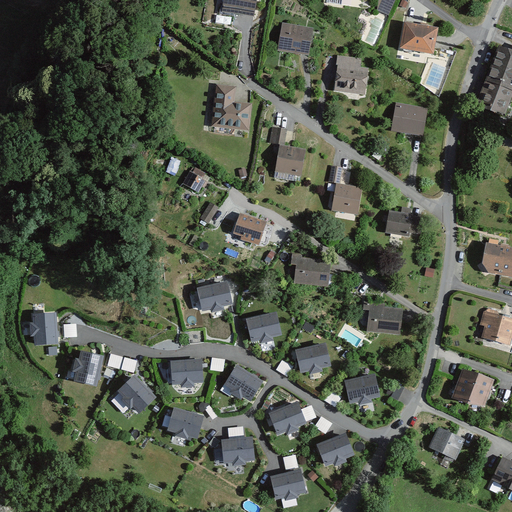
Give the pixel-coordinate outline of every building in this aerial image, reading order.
[(255,0),(225,0),(224,8),(253,14),(255,0)] [(397,0),(380,0),(379,10),(390,15),(397,0)] [(440,28),(410,22),(406,44),(436,49),(440,28)] [(312,28),(284,23),(279,49),(308,53),(312,28)] [(511,51),(500,47),(481,102),(504,113),(511,92),(511,51)] [(360,59),(340,57),(336,89),(363,93),(366,69),(359,68),(360,59)] [(236,87),(218,85),(214,125),(248,128),(250,104),(234,102),(236,87)] [(427,110),(398,105),(394,128),(423,134),(427,110)] [(287,130),(275,127),(273,141),(284,143),(287,130)] [(306,149),(283,145),(278,170),(302,174),(306,149)] [(343,169),(333,167),(330,181),(340,183),(343,169)] [(193,174),(191,173),(185,183),(198,191),(204,182),(201,180),(205,174),(196,169),(193,174)] [(363,189),(339,185),(335,209),(358,213),(363,189)] [(210,221),(219,207),(212,203),(204,217),(210,221)] [(421,217),(393,212),(389,231),(408,236),(409,231),(420,233),(421,217)] [(268,222),(243,214),(237,231),(246,234),(245,238),(260,243),(268,222)] [(511,248),(488,244),(484,262),(491,270),(511,274),(511,248)] [(302,255),(294,255),(293,263),(299,264),(297,282),(329,286),(332,262),(301,259),(302,255)] [(226,285),(200,291),(204,309),(213,307),(213,310),(222,308),(221,305),(230,303),(226,285)] [(385,305),(366,302),(365,309),(372,310),(370,330),(399,334),(401,310),(385,308),(385,305)] [(511,335),(511,319),(486,312),(483,324),(487,325),(484,336),(510,343),(511,335)] [(275,316),(249,322),(253,340),(261,338),(262,341),(271,339),(270,336),(279,334),(275,316)] [(56,344),(54,317),(36,318),(36,327),(33,327),(33,335),(36,335),(37,344),(56,344)] [(77,324),(65,324),(66,337),(77,337),(77,324)] [(207,330),(188,332),(190,344),(203,342),(221,343),(235,346),(239,335),(222,331),(207,330)] [(324,347),(297,353),(302,371),(310,369),(311,372),(320,370),(319,367),(328,365),(324,347)] [(135,373),(139,361),(112,353),(109,365),(135,373)] [(96,385),(102,358),(84,354),(82,363),(78,363),(77,371),(80,372),(78,381),(96,385)] [(213,358),(212,370),(224,371),(226,359),(213,358)] [(201,363),(174,365),(175,383),(184,383),(184,386),(193,386),(193,382),(202,382),(201,363)] [(260,384),(237,370),(228,386),(235,391),(233,394),(241,398),(242,395),(250,400),(260,384)] [(490,380),(464,371),(455,397),(481,407),(490,380)] [(373,378),(347,384),(351,402),(360,400),(360,403),(369,401),(368,398),(377,396),(373,378)] [(154,398),(135,379),(122,392),(128,399),(126,401),(132,407),(134,405),(141,411),(154,398)] [(297,405),(272,415),(279,432),(287,429),(288,432),(296,429),(295,426),(304,423),(297,405)] [(202,418),(176,411),(171,429),(180,431),(179,435),(187,437),(188,434),(197,436),(202,418)] [(462,441),(439,429),(430,447),(453,458),(462,441)] [(344,437),(319,447),(326,464),(334,461),(335,464),(343,461),(342,458),(351,455),(344,437)] [(251,440),(224,443),(225,461),(234,460),(234,464),(243,463),(243,460),(252,459),(251,440)] [(286,469),(298,465),(295,454),(283,458),(286,469)] [(511,461),(501,457),(490,480),(511,490),(511,461)] [(300,473),(274,479),(278,497),(286,495),(287,498),(295,496),(295,493),(304,491),(300,473)]
